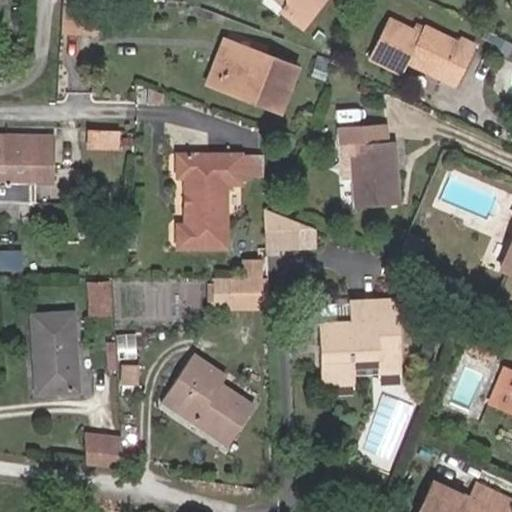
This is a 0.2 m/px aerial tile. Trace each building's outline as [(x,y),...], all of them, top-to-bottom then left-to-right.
[(0,0),(0,9),(10,8),(8,0),(0,0)] [(94,17),(93,0),(61,0),(61,29),(93,30),(94,17)] [(93,0),(94,17),(110,17),(111,0),(107,0),(93,0)] [(283,12),(305,29),(329,0),(287,0),(289,5),(283,12)] [(410,64),(459,87),(476,48),(461,41),(459,45),(424,30),(421,37),(390,24),(372,60),(405,75),(410,64)] [(223,80),(237,42),(226,38),(210,82),(262,103),(265,97),(223,80)] [(265,97),(262,103),(282,110),(298,66),(237,42),(223,80),(265,97)] [(166,103),(166,94),(147,87),(145,102),(166,103)] [(353,146),(358,208),(400,204),(395,143),(382,144),(382,127),(336,129),(337,147),(353,146)] [(88,131),(88,147),(119,147),(119,131),(88,131)] [(0,160),(9,160),(9,134),(0,134),(0,160)] [(7,183),(43,184),(45,134),(9,134),(9,160),(0,160),(0,187),(7,188),(7,183)] [(54,134),(45,134),(43,184),(53,184),(54,134)] [(185,178),(228,194),(228,183),(244,183),(243,154),(178,153),(179,174),(185,175),(185,178)] [(228,245),(228,194),(185,178),(185,223),(178,223),(179,244),(228,245)] [(265,208),(267,246),(297,245),(294,219),(276,212),(265,208)] [(511,272),(511,236),(498,267),(511,272)] [(240,259),(240,277),(259,277),(259,259),(240,259)] [(270,305),(269,277),(259,277),(240,277),(229,277),(230,306),(270,305)] [(90,314),(115,313),(114,283),(90,284),(90,314)] [(321,323),(324,371),(351,370),(351,358),(379,357),(380,363),(398,362),(394,309),(374,310),(373,300),(351,301),(352,322),(321,323)] [(35,316),(40,391),(76,390),(72,313),(35,316)] [(165,400),(227,442),(251,405),(219,383),(224,374),(196,356),(165,400)] [(398,370),(398,362),(380,363),(380,371),(398,370)] [(352,380),(351,370),(324,371),(325,381),(352,380)] [(511,381),(501,409),(511,414),(511,381)] [(125,459),(123,426),(93,423),(94,455),(125,459)] [(125,466),(125,459),(94,455),(94,462),(125,466)] [(506,511),(511,500),(511,498),(478,482),(469,498),(432,481),(417,511),(506,511)]
